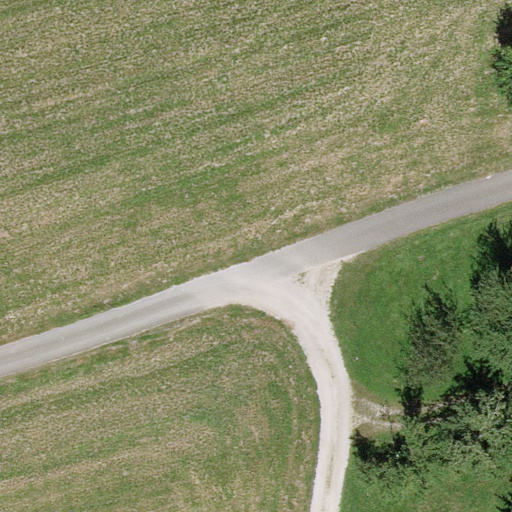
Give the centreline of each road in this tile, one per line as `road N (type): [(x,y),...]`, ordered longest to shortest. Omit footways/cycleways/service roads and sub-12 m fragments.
road 1 (track): [(511,182),(286,269),(0,351)]
road 2 (track): [(286,269),(344,427),(338,511)]
